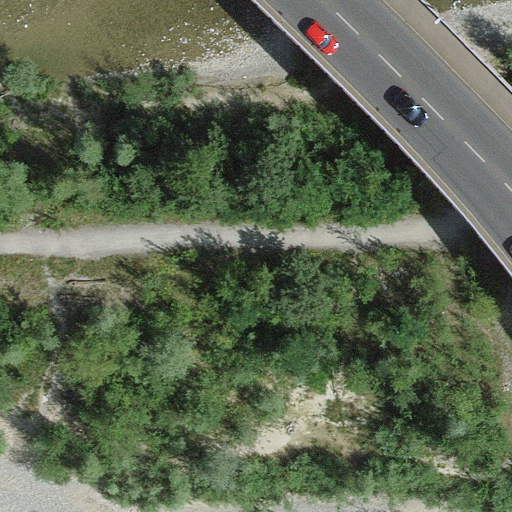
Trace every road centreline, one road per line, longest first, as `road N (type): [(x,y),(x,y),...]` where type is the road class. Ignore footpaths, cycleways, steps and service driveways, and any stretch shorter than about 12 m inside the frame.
road 1 (track): [(0,231),(118,227),(511,241)]
road 2 (secondary): [(511,193),(321,0)]
